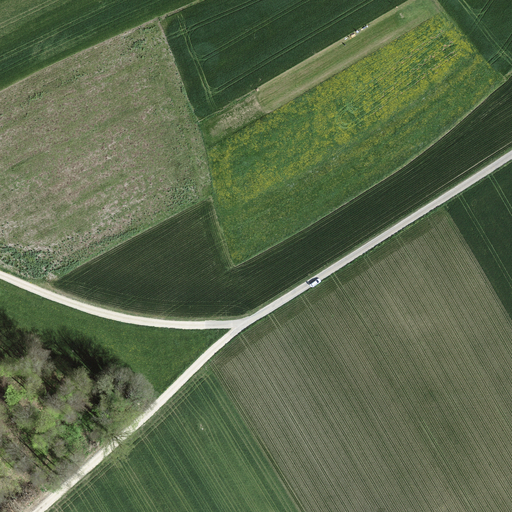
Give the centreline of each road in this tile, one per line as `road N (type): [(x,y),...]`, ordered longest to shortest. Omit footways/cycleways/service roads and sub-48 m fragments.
road 1 (track): [(511,154),(242,324)]
road 2 (track): [(242,324),(33,511)]
road 3 (track): [(0,277),(136,321),(242,324)]
